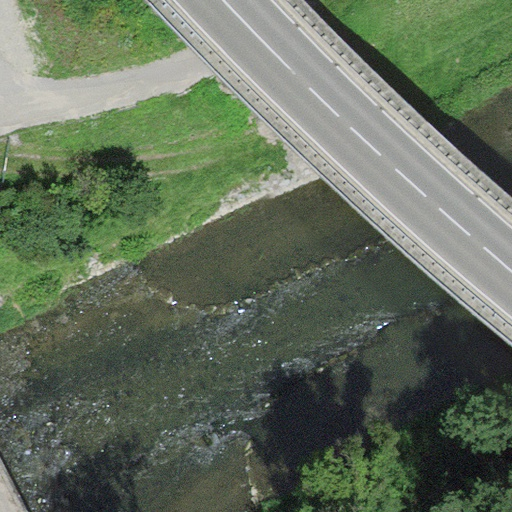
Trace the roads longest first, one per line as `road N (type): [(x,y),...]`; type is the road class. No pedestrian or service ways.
road 1 (track): [(511,2),(194,150),(94,164),(0,154)]
road 2 (secondary): [(511,266),(403,173),(232,0)]
